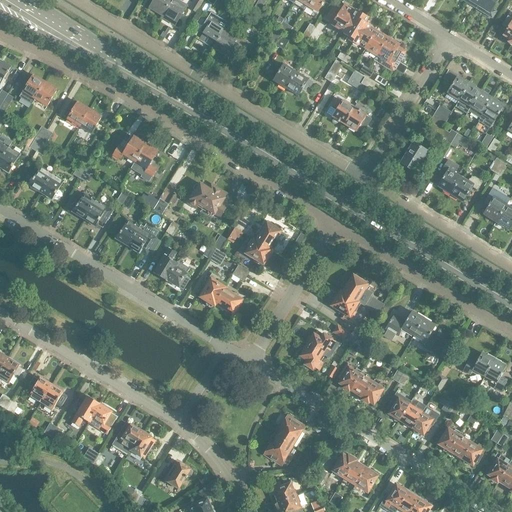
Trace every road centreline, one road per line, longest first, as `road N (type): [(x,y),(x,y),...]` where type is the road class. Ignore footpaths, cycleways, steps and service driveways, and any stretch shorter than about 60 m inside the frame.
road 1 (secondary): [(511,303),(172,97)]
road 2 (residential): [(334,229),(98,82),(0,32)]
road 3 (residential): [(365,177),(78,0)]
road 4 (residential): [(495,511),(250,363)]
road 5 (residential): [(223,347),(0,208)]
road 6 (residential): [(180,421),(0,312)]
road 7 (residential): [(511,332),(334,229)]
road 8 (secondary): [(0,12),(172,97)]
road 9 (secondary): [(172,97),(26,0)]
road 10 (residential): [(511,267),(365,177)]
road 11 (residential): [(365,177),(448,39)]
road 12 (residential): [(250,363),(334,229)]
